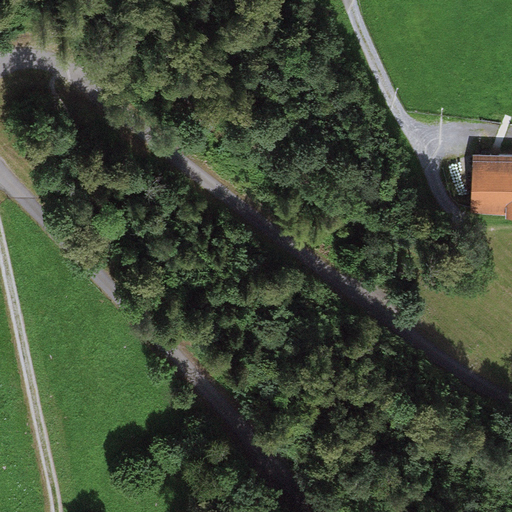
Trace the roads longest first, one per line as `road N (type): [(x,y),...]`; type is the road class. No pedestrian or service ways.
road 1 (unclassified): [(511,396),(266,226),(76,70),(37,58),(0,65)]
road 2 (track): [(511,227),(396,221),(294,168),(187,91),(134,68),(76,70)]
road 3 (unclassified): [(0,172),(313,511)]
road 4 (track): [(0,238),(53,511)]
